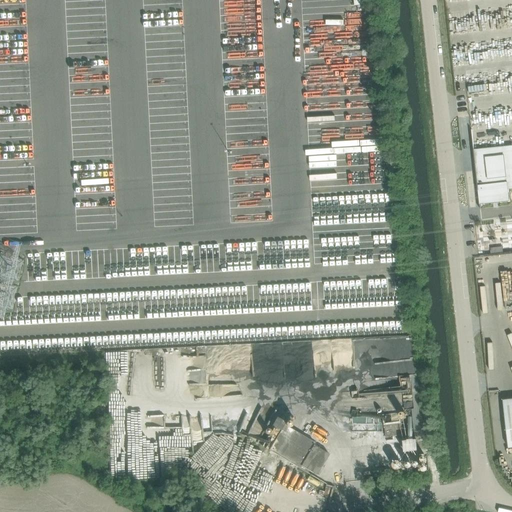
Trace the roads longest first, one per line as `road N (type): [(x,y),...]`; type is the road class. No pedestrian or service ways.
road 1 (unclassified): [(486,483),(433,0)]
road 2 (unknown): [(356,511),(346,446),(314,402),(283,394),(151,410)]
road 3 (unclassified): [(365,511),(486,483)]
